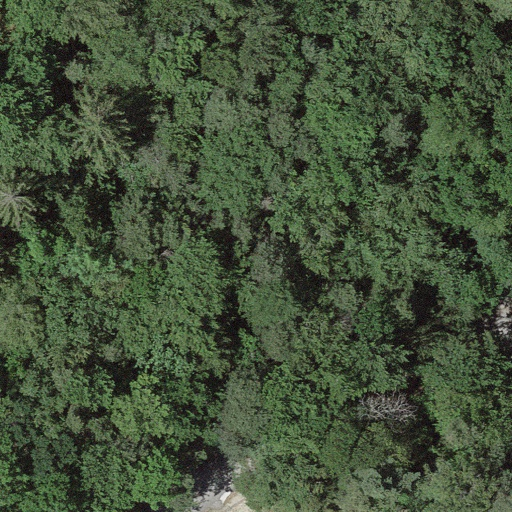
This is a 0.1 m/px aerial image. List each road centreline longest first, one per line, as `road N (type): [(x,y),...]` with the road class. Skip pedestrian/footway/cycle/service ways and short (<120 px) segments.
road 1 (residential): [(511,317),(507,311),(167,511)]
road 2 (track): [(182,502),(33,457),(0,436)]
